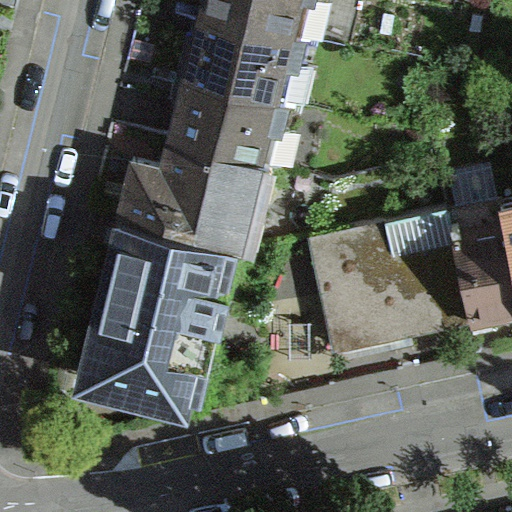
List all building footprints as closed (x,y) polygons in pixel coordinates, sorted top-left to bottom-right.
[(329,0),(202,0),(202,5),(301,29),(321,34),(329,0)] [(177,68),(273,92),(282,56),(294,59),(301,29),(202,5),(196,30),(187,28),(182,51),(177,68)] [(273,92),(177,68),(171,96),(179,98),(175,116),(170,134),(258,155),(266,122),(277,125),(285,95),(273,92)] [(119,212),(222,237),(235,241),(258,155),(170,134),(163,162),(133,155),(124,193),(119,212)] [(501,191),(447,203),(472,313),(474,325),(491,320),(489,309),(495,308),(511,304),(511,240),(505,210),(501,191)] [(420,324),(472,313),(447,203),(447,201),(311,231),(330,316),(402,300),(408,327),(420,324)] [(226,285),(211,281),(222,237),(119,212),(80,372),(114,381),(183,397),(204,313),(218,316),(226,285)]
